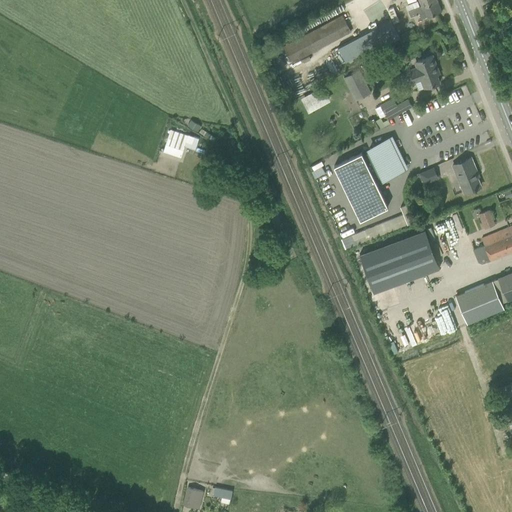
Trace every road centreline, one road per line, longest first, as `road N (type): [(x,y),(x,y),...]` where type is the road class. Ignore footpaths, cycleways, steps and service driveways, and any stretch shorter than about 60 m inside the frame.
road 1 (track): [(175,511),(251,260),(253,163),(185,0)]
road 2 (secondary): [(511,127),(458,0)]
